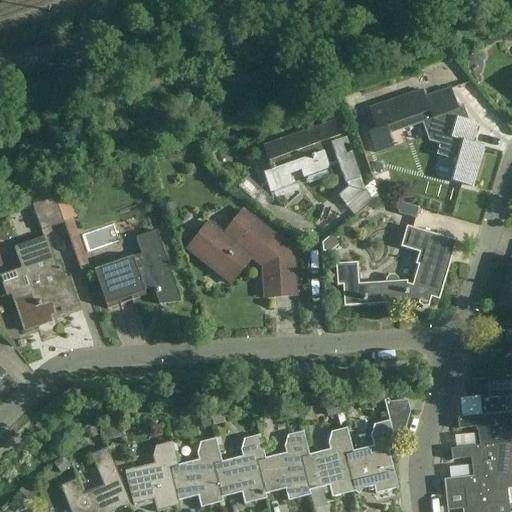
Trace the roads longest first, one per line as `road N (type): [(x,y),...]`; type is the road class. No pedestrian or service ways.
road 1 (residential): [(0,423),(51,371),(80,359),(457,338)]
road 2 (residential): [(457,338),(511,164)]
road 3 (residential): [(423,511),(417,465),(457,338)]
